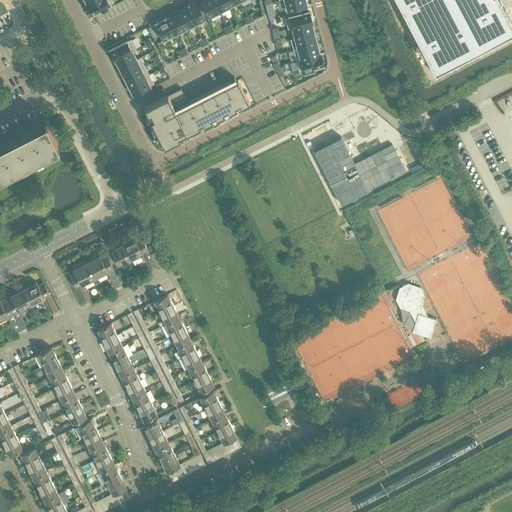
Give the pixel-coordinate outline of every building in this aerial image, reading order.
[(93,0),(86,3),(91,14),(98,10),(99,12),(110,6),(109,4),(114,2),(112,0),(93,0)] [(200,0),(208,17),(219,11),(213,0),(200,0)] [(226,0),(213,0),(219,11),(229,6),(226,0)] [(304,0),(282,0),(285,10),(306,5),(306,4),(304,0)] [(511,33),(511,20),(501,0),(397,0),(436,74),(511,33)] [(196,1),(186,7),(194,24),(205,18),(196,1)] [(186,7),(176,12),(184,29),(194,24),(186,7)] [(309,11),(285,18),(288,29),(312,22),(309,11)] [(176,12),(165,17),(175,36),(176,36),(174,34),(184,29),(176,12)] [(156,22),(155,22),(164,42),(175,36),(165,17),(164,17),(156,22)] [(312,22),(288,29),(292,28),(295,38),(314,33),(311,23),(312,23),(312,22)] [(295,38),(290,39),(293,49),(316,43),(314,33),(295,38)] [(131,39),(110,50),(115,60),(136,49),(131,39)] [(316,43),(293,49),(296,60),(320,53),(319,53),(316,43)] [(136,49),(115,60),(116,60),(120,68),(140,57),(136,59),(132,51),(136,49)] [(320,53),(296,60),(299,71),(303,70),(305,74),(314,72),(313,67),(323,64),(320,53)] [(140,57),(120,68),(124,76),(145,66),(140,57)] [(280,64),(274,67),(276,70),(277,70),(280,77),(285,75),(281,68),(280,64)] [(145,66),(124,76),(129,85),(149,74),(145,66)] [(149,74),(129,85),(133,94),(154,83),(149,74)] [(235,77),(186,102),(187,99),(181,88),(144,106),(164,146),(180,137),(179,135),(185,132),(186,134),(187,134),(192,131),(200,127),(199,125),(203,123),(204,125),(212,121),(211,119),(215,116),(216,119),(224,115),(223,112),(227,110),(229,113),(237,109),(235,106),(240,104),(241,107),(249,103),(237,79),(236,80),(235,77)] [(0,140),(0,168),(58,140),(46,117),(0,140)] [(341,136),(314,150),(330,181),(329,182),(330,183),(331,183),(341,203),(405,171),(392,144),(365,157),(354,163),(349,152),(344,143),(341,136)] [(145,183),(150,181),(148,175),(142,178),(145,183)] [(117,250),(112,253),(118,266),(133,258),(140,255),(140,256),(143,262),(144,261),(145,261),(150,270),(155,267),(156,270),(157,269),(162,267),(160,261),(156,254),(155,252),(150,255),(141,238),(136,240),(134,237),(134,238),(133,236),(126,240),(126,241),(125,242),(116,247),(117,250)] [(99,255),(99,256),(98,254),(90,258),(91,260),(87,262),(95,278),(107,272),(115,288),(121,285),(107,256),(101,258),(99,255)] [(82,284),(95,278),(87,262),(82,265),(81,263),(73,266),(74,268),(73,269),(75,272),(70,274),(84,303),(90,300),(82,284)] [(36,282),(35,280),(27,284),(28,286),(23,288),(31,304),(44,298),(52,314),(58,311),(43,282),(38,285),(36,282)] [(424,296),(420,287),(408,283),(399,287),(396,299),(400,308),(409,311),(415,322),(412,332),(430,338),(436,319),(427,316),(421,305),(424,296)] [(19,311),(31,304),(23,288),(19,291),(18,289),(10,293),(11,295),(10,295),(11,298),(6,300),(21,329),(27,326),(19,311)] [(160,312),(173,305),(168,293),(154,300),(160,312)] [(0,301),(0,320),(7,316),(15,332),(21,329),(6,300),(1,303),(0,301)] [(166,323),(179,316),(173,305),(160,312),(166,323)] [(143,320),(138,311),(135,313),(139,322),(143,320)] [(136,322),(131,312),(127,314),(132,324),(136,322)] [(171,334),(185,327),(179,316),(166,323),(171,334)] [(103,341),(117,334),(111,322),(97,329),(103,341)] [(149,332),(144,323),(141,324),(145,333),(149,332)] [(142,333),(137,324),(133,325),(138,335),(142,333)] [(177,346),(191,339),(185,327),(171,334),(177,346)] [(109,352),(123,345),(117,334),(103,341),(109,352)] [(154,343),(150,334),(146,336),(151,345),(154,343)] [(147,344),(143,335),(139,337),(144,346),(147,344)] [(183,357),(197,350),(191,339),(177,346),(183,357)] [(115,363),(128,356),(123,345),(109,352),(115,363)] [(153,356),(148,346),(145,348),(150,358),(153,356)] [(43,365),(57,358),(51,347),(38,354),(43,365)] [(189,368),(202,361),(197,350),(183,357),(189,368)] [(121,375),(134,368),(128,356),(115,363),(121,375)] [(49,377),(63,370),(57,358),(43,365),(49,377)] [(159,367),(154,358),(150,359),(155,369),(159,367)] [(195,380),(208,373),(202,361),(189,368),(195,380)] [(24,376),(19,366),(15,368),(20,378),(24,376)] [(16,377),(11,368),(8,369),(13,379),(16,377)] [(126,386),(140,379),(134,368),(121,375),(126,386)] [(172,377),(167,368),(164,370),(168,379),(172,377)] [(165,378),(160,369),(156,371),(161,380),(165,378)] [(55,388),(69,381),(63,370),(49,377),(55,388)] [(200,391),(214,384),(208,373),(195,380),(200,391)] [(29,387),(24,378),(21,380),(26,389),(29,387)] [(22,389),(17,379),(14,381),(19,391),(22,389)] [(132,397),(146,390),(140,379),(126,386),(132,397)] [(178,388),(173,379),(169,381),(174,390),(178,388)] [(170,390),(166,380),(162,382),(167,391),(170,390)] [(61,400),(75,393),(69,381),(55,388),(61,400)] [(35,398),(30,389),(27,391),(31,400),(35,398)] [(28,400),(23,390),(19,392),(24,402),(28,400)] [(138,409),(152,402),(146,390),(132,397),(138,409)] [(183,400),(178,390),(175,392),(180,402),(183,400)] [(206,408),(219,401),(214,390),(200,397),(206,408)] [(174,405),(177,403),(171,391),(168,393),(174,405)] [(67,411),(80,404),(75,393),(61,400),(67,411)] [(41,410),(36,400),(32,402),(37,412),(41,410)] [(212,419),(225,413),(219,401),(206,408),(212,419)] [(34,411),(29,402),(25,403),(30,413),(34,411)] [(144,420),(157,413),(152,402),(138,409),(144,420)] [(72,422),(86,415),(80,404),(67,411),(72,422)] [(189,417),(184,407),(180,409),(185,419),(189,417)] [(179,422),(183,420),(177,409),(173,410),(177,418),(171,421),(173,425),(179,422)] [(46,421),(42,412),(38,414),(43,423),(46,421)] [(39,423),(35,413),(31,415),(36,425),(39,423)] [(217,431),(231,424),(225,413),(212,419),(217,431)] [(0,430),(11,425),(5,414),(0,416),(0,430)] [(83,437),(97,430),(91,418),(78,425),(83,437)] [(149,437),(163,430),(157,419),(146,424),(143,426),(149,437)] [(187,429),(183,420),(179,422),(183,431),(187,429)] [(46,421),(43,423),(49,435),(52,433),(46,421)] [(45,434),(40,424),(37,426),(42,436),(45,434)] [(223,442),(225,441),(230,439),(236,436),(237,436),(231,424),(217,431),(223,442)] [(0,438),(3,444),(16,437),(11,425),(0,430),(0,438)] [(89,448),(103,441),(97,430),(83,437),(89,448)] [(155,449),(169,442),(163,430),(149,437),(155,449)] [(201,439),(196,430),(192,432),(197,441),(201,439)] [(193,441),(188,431),(184,433),(189,443),(193,441)] [(67,445),(62,436),(58,438),(63,447),(67,445)] [(230,439),(235,449),(241,446),(236,436),(230,439)] [(8,455),(22,448),(16,437),(3,444),(8,455)] [(60,447),(55,437),(51,439),(55,449),(60,447)] [(230,452),(235,449),(230,439),(225,441),(230,452)] [(95,460),(109,453),(103,441),(89,448),(95,460)] [(206,451),(201,441),(198,443),(203,453),(206,451)] [(224,455),(230,452),(225,441),(223,442),(219,444),(224,455)] [(161,460),(174,453),(169,442),(155,449),(161,460)] [(199,452),(194,443),(190,445),(195,454),(199,452)] [(219,457),(224,455),(219,444),(214,447),(219,457)] [(26,466),(40,459),(34,447),(21,454),(26,466)] [(73,457),(68,447),(64,449),(69,459),(73,457)] [(213,460),(219,457),(214,447),(208,450),(213,460)] [(65,458),(60,448),(56,451),(61,460),(65,458)] [(208,463),(213,460),(208,450),(206,451),(203,453),(208,463)] [(101,471),(115,464),(109,453),(95,460),(101,471)] [(180,465),(180,464),(174,453),(161,460),(167,472),(168,471),(173,468),(178,466),(180,465)] [(194,457),(199,467),(205,464),(200,454),(196,456),(194,457)] [(194,470),(199,467),(194,457),(189,460),(194,470)] [(78,468),(73,458),(70,460),(75,470),(78,468)] [(32,477),(46,470),(40,459),(26,466),(32,477)] [(71,469),(66,460),(62,462),(67,471),(71,469)] [(189,473),(194,470),(189,460),(183,462),(189,473)] [(183,476),(189,473),(183,462),(180,464),(180,465),(178,466),(183,476)] [(106,482),(120,475),(115,464),(101,471),(106,482)] [(178,478),(183,476),(178,466),(173,468),(178,478)] [(173,481),(178,478),(173,468),(168,471),(173,481)] [(38,489),(52,482),(46,470),(32,477),(38,489)] [(84,479),(79,470),(75,471),(80,481),(84,479)] [(77,480),(72,471),(68,473),(73,483),(77,480)] [(125,487),(126,487),(120,475),(106,482),(112,493),(114,492),(119,490),(125,487)] [(90,491),(85,481),(81,483),(86,493),(90,491)] [(44,500),(58,493),(52,482),(38,489),(44,500)] [(82,492),(78,483),(74,485),(78,494),(82,492)] [(130,497),(125,487),(119,490),(125,500),(130,497)] [(119,503),(125,500),(119,490),(114,492),(119,503)] [(95,502),(91,492),(87,494),(92,503),(95,502)] [(114,506),(119,503),(114,492),(112,493),(108,495),(114,506)] [(50,511),(63,504),(58,493),(44,500),(50,511)] [(88,503),(84,494),(80,496),(84,505),(88,503)] [(108,508),(114,506),(108,495),(103,498),(108,508)] [(103,511),(108,508),(103,498),(97,501),(103,511)] [(96,511),(101,511),(103,511),(97,501),(95,502),(92,503),(96,511)]
